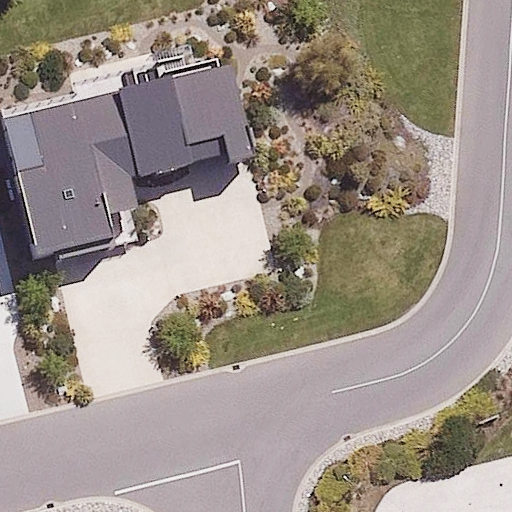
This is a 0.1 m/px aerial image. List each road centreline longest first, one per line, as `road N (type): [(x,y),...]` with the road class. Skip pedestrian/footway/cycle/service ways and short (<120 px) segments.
road 1 (residential): [(226,415),(398,374),(437,354),(473,315),(494,262),(511,30)]
road 2 (residential): [(0,471),(226,415)]
